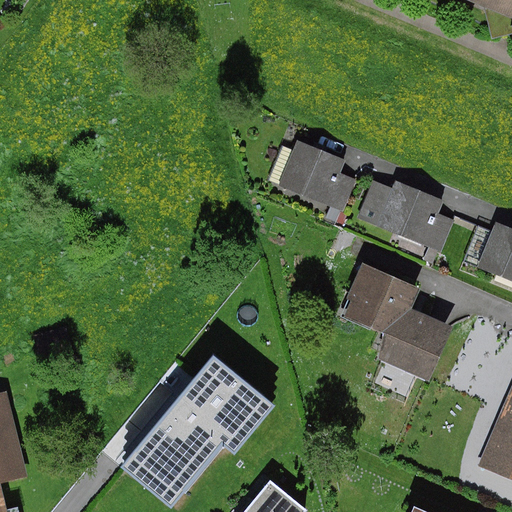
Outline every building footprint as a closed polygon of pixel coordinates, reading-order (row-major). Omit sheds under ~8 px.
[(511,0),(465,0),(486,8),(494,39),(511,34),(511,0)] [(294,151),(282,146),(267,181),(330,207),(326,219),(345,227),(350,215),(342,212),(355,181),(341,174),(346,161),(298,141),(294,151)] [(393,189),(373,181),(357,219),(428,248),(423,260),(433,264),(438,252),(441,253),(454,221),(439,215),(445,201),(396,182),(393,189)] [(493,232),(479,227),(464,262),(511,281),(511,229),(497,223),(493,232)] [(422,289),(364,263),(348,300),(352,302),(345,317),(385,334),(380,360),(430,383),(454,328),(412,310),(422,289)] [(74,355),(67,327),(34,336),(42,364),(74,355)] [(216,357),(122,468),(170,509),(223,446),(235,455),(276,407),(216,357)] [(49,402),(46,390),(33,393),(37,406),(49,402)] [(511,392),(482,462),(511,474),(511,392)] [(27,478),(7,393),(0,394),(0,511),(19,511),(19,508),(8,510),(2,484),(27,478)] [(108,445),(122,457),(137,439),(123,427),(108,445)] [(307,511),(309,511),(271,481),(246,511),(307,511)]
